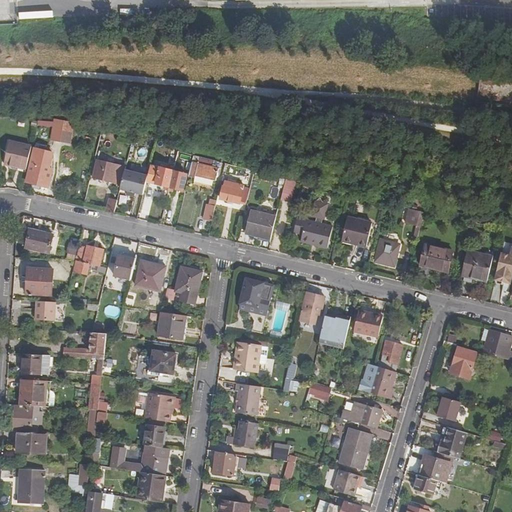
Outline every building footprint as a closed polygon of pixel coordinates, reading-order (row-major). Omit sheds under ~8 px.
[(10,9),(0,9),(0,20),(10,20),(10,9)] [(72,127),(66,125),(63,138),(56,137),(59,124),(54,123),(50,142),(68,146),(72,127)] [(27,166),(32,144),(10,139),(5,161),(27,166)] [(50,167),(52,152),(34,147),(26,182),(49,187),(53,168),(50,167)] [(169,158),(176,159),(177,152),(171,151),(169,158)] [(176,159),(169,158),(167,167),(174,169),(176,159)] [(216,161),(202,158),(201,163),(192,161),(188,177),(194,179),(195,175),(216,180),(219,168),(215,167),(216,161)] [(122,184),(125,168),(97,161),(93,178),(122,184)] [(149,182),(169,187),(173,171),(174,169),(167,167),(166,170),(152,166),(151,169),(152,170),(149,182)] [(254,170),(248,169),(244,185),(224,180),(220,198),(239,203),(239,201),(246,203),(254,170)] [(148,176),(125,171),(121,189),(144,194),(148,176)] [(173,171),(169,187),(182,190),(186,175),(173,171)] [(295,180),(285,178),(279,200),(283,201),(289,203),(295,180)] [(122,195),(120,204),(127,206),(130,197),(122,195)] [(214,222),(219,201),(209,198),(204,219),(214,222)] [(114,214),(117,201),(110,199),(107,212),(114,214)] [(417,239),(424,212),(410,208),(406,223),(417,226),(413,238),(417,239)] [(270,239),(275,216),(251,210),(246,234),(270,239)] [(240,228),(244,213),(236,211),(232,225),(240,228)] [(365,244),(371,221),(347,216),(341,237),(356,241),(356,242),(365,244)] [(326,248),(331,225),(296,217),(292,232),(301,234),(299,241),(310,244),(311,243),(316,244),(316,246),(326,248)] [(49,252),(53,235),(29,229),(25,246),(49,252)] [(394,266),(399,244),(381,240),(375,261),(394,266)] [(446,271),(448,264),(452,251),(426,244),(420,265),(430,267),(446,271)] [(99,266),(103,249),(87,246),(82,262),(89,263),(87,268),(96,270),(97,265),(99,266)] [(488,281),(494,256),(470,250),(463,275),(488,281)] [(130,279),(135,260),(119,255),(114,275),(130,279)] [(161,291),(167,267),(142,261),(136,285),(161,291)] [(446,271),(430,267),(429,272),(449,277),(452,265),(448,264),(446,271)] [(195,295),(201,272),(181,266),(175,290),(195,295)] [(52,296),(54,270),(28,268),(26,293),(52,296)] [(263,331),(275,286),(269,284),(265,299),(260,297),(263,283),(247,279),(240,309),(256,313),(252,329),(263,331)] [(321,314),(325,297),(307,292),(303,309),(302,309),(299,320),(314,324),(317,314),(321,314)] [(55,302),(43,301),(36,300),(34,319),(54,320),(55,302)] [(182,338),(185,315),(161,311),(157,334),(182,338)] [(378,337),(383,316),(373,313),(373,316),(369,315),(367,312),(363,311),(360,312),(358,312),(354,330),(378,337)] [(332,338),(345,342),(350,319),(336,316),(336,318),(326,315),(321,337),(332,340),(332,338)] [(484,351),(511,359),(511,357),(511,349),(511,344),(511,335),(494,330),(491,341),(488,340),(484,351)] [(99,359),(103,359),(106,333),(91,332),(89,348),(63,348),(63,357),(90,358),(91,352),(96,352),(95,355),(99,356),(99,359)] [(343,348),(345,342),(332,338),(332,340),(321,337),(320,342),(343,348)] [(456,350),(458,343),(445,339),(443,346),(456,350)] [(398,363),(402,344),(386,340),(382,359),(398,363)] [(240,353),(238,368),(257,371),(258,362),(266,363),(268,347),(239,342),(237,353),(240,353)] [(477,352),(460,346),(452,372),(469,377),(477,352)] [(172,373),(175,354),(153,351),(150,370),(163,372),(172,373)] [(40,374),(42,355),(23,354),(22,373),(40,374)] [(94,384),(100,385),(101,374),(103,359),(99,359),(98,375),(94,375),(94,384)] [(114,370),(115,360),(107,359),(106,369),(114,370)] [(286,377),(289,378),(294,379),(298,364),(289,362),(286,377)] [(388,398),(396,371),(376,365),(366,363),(364,370),(366,371),(363,380),(370,382),(367,392),(388,398)] [(311,380),(313,373),(298,369),(296,377),(311,380)] [(18,405),(39,406),(43,407),(46,381),(20,379),(18,405)] [(257,415),(261,386),(236,382),(235,391),(238,392),(235,412),(257,415)] [(88,410),(89,410),(97,411),(98,399),(100,385),(94,384),(91,384),(88,410)] [(330,400),(333,391),(318,386),(316,395),(330,400)] [(147,392),(144,418),(169,422),(171,407),(172,407),(174,396),(147,392)] [(438,415),(455,420),(461,401),(443,396),(438,415)] [(106,400),(98,399),(97,411),(97,412),(104,413),(106,400)] [(375,428),(381,409),(354,401),(350,412),(342,410),(339,417),(375,428)] [(39,406),(18,405),(5,404),(4,412),(15,412),(14,424),(31,425),(32,411),(38,411),(39,406)] [(94,436),(96,424),(97,412),(97,411),(89,410),(87,436),(94,436)] [(97,412),(96,424),(104,425),(106,413),(104,413),(97,412)] [(234,436),(233,444),(255,447),(258,423),(239,420),(238,429),(237,437),(234,436)] [(147,445),(161,447),(163,427),(146,425),(143,445),(147,445)] [(467,431),(448,425),(444,440),(441,439),(437,451),(453,456),(459,458),(467,431)] [(361,469),(371,434),(348,428),(338,463),(361,469)] [(489,439),(504,442),(505,433),(490,430),(489,439)] [(18,438),(17,452),(45,454),(47,433),(18,431),(18,438)] [(288,461),(290,445),(275,443),(273,459),(288,461)] [(142,472),(163,475),(168,448),(161,447),(147,445),(144,465),(124,462),(127,449),(116,447),(113,468),(136,471),(142,472)] [(438,480),(445,482),(453,456),(437,451),(436,458),(433,457),(425,455),(419,474),(438,480)] [(233,475),(236,454),(218,452),(215,472),(233,475)] [(290,455),(285,480),(293,482),(298,457),(290,455)] [(354,495),(360,475),(340,469),(334,489),(354,495)] [(42,504),(44,471),(20,470),(19,503),(42,504)] [(163,475),(142,472),(138,499),(160,502),(164,475),(163,475)] [(434,494),(438,480),(419,474),(416,489),(434,494)] [(272,490),(281,492),(283,480),(274,478),(272,490)] [(103,511),(104,501),(101,500),(101,493),(88,492),(86,511),(99,511),(103,511)] [(259,497),(258,507),(272,510),(274,500),(259,497)] [(248,511),(250,502),(222,498),(220,509),(225,510),(224,511),(248,511)] [(358,511),(360,508),(361,506),(344,502),(342,508),(319,501),(315,511),(358,511)] [(408,511),(430,511),(428,511),(430,506),(421,503),(419,509),(410,506),(408,511)]
